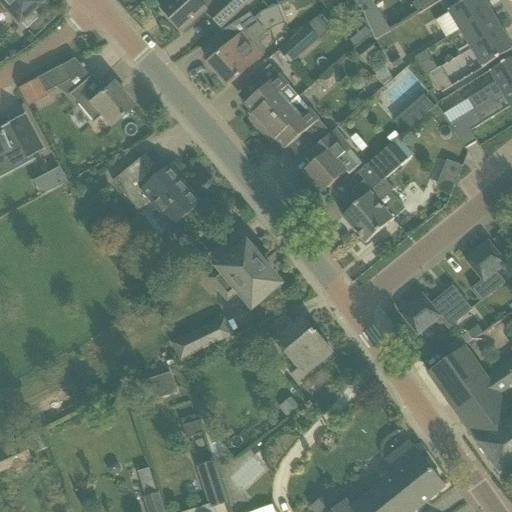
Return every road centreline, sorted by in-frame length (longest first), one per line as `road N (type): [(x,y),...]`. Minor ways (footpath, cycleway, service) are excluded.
road 1 (unclassified): [(349,311),(235,163),(94,7)]
road 2 (unclassified): [(471,481),(349,311)]
road 3 (residential): [(511,179),(349,311)]
